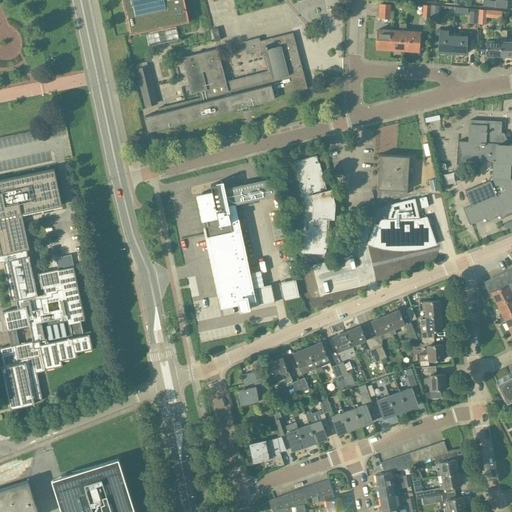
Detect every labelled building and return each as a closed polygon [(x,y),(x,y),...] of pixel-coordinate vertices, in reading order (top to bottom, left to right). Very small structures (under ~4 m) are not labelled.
[(122,0),(130,34),(189,22),(184,0),(122,0)] [(422,17),(430,17),(430,5),(423,4),(422,17)] [(430,20),(439,21),(439,5),(431,5),(430,20)] [(478,9),(478,22),(485,23),(486,18),(486,10),(478,9)] [(469,22),(477,23),(478,11),(470,11),(469,22)] [(391,29),(390,48),(404,49),(405,30),(406,30),(406,24),(405,24),(399,23),(399,30),(391,29)] [(179,40),(176,27),(146,33),(149,46),(179,40)] [(378,29),(377,47),(390,48),(391,29),(378,29)] [(438,45),(438,51),(452,52),(453,34),(447,34),(447,29),(439,29),(439,34),(436,34),(435,45),(438,45)] [(405,30),(404,49),(417,50),(418,31),(406,30),(405,30)] [(486,39),(485,54),(500,55),(501,30),(495,30),(495,34),(487,34),(486,39)] [(511,55),(511,40),(506,40),(506,30),(501,30),(500,55),(511,55)] [(469,47),(470,35),(467,35),(467,31),(460,31),(460,35),(453,34),(452,52),(465,52),(466,47),(469,47)] [(244,41),(247,54),(262,50),(267,70),(226,81),(218,47),(182,56),(191,92),(198,90),(200,96),(158,107),(159,111),(144,115),(148,130),(275,98),(274,95),(307,87),(292,32),(260,40),(259,37),(244,41)] [(148,66),(136,69),(141,88),(153,85),(148,66)] [(457,141),(456,164),(457,164),(473,165),(481,165),(481,159),(482,159),(493,160),(494,160),(493,177),(492,179),(490,180),(465,191),(471,206),(463,209),(469,224),(471,224),(485,218),(485,219),(486,221),(487,220),(499,215),(500,216),(500,218),(502,217),(511,213),(511,145),(508,145),(508,144),(508,143),(507,141),(503,133),(500,133),(500,132),(501,121),(500,121),(470,120),(469,141),(457,141)] [(409,156),(379,154),(377,188),(407,190),(409,156)] [(318,162),(316,155),(292,161),(294,168),(293,168),(302,206),(300,245),(301,245),(301,252),(325,254),(326,247),(327,247),(329,218),(334,218),(335,203),(331,188),(326,190),(319,162),(318,162)] [(0,248),(1,254),(26,249),(29,249),(21,213),(62,204),(54,168),(0,179),(0,248)] [(276,194),(273,179),(257,182),(260,197),(276,194)] [(249,309),(248,306),(275,300),(272,286),(252,290),(234,203),(253,198),(250,183),(223,189),(221,181),(221,183),(218,183),(210,185),(212,192),(209,192),(209,191),(208,191),(208,192),(202,194),(202,193),(201,193),(202,199),(199,200),(205,228),(208,227),(223,296),(219,297),(222,306),(236,303),(236,301),(239,300),(239,303),(241,310),(248,308),(248,309),(249,309)] [(375,224),(368,243),(372,245),(373,245),(383,248),(393,249),(394,249),(404,249),(404,250),(404,249),(414,249),(415,249),(425,247),(435,244),(436,244),(429,224),(421,226),(414,199),(391,204),(388,219),(387,227),(379,225),(378,225),(375,224)] [(26,341),(0,346),(0,350),(3,365),(1,366),(10,408),(34,403),(34,400),(42,398),(36,372),(46,370),(45,367),(62,364),(61,359),(77,356),(76,351),(92,347),(89,333),(91,333),(91,330),(86,331),(86,333),(84,334),(80,321),(85,320),(73,266),(40,273),(45,295),(37,296),(29,255),(27,255),(26,249),(1,254),(0,254),(0,261),(4,260),(12,300),(16,300),(17,307),(3,311),(7,330),(29,326),(32,340),(26,341)] [(511,280),(507,269),(502,272),(507,283),(511,280)] [(502,272),(497,274),(502,285),(506,284),(507,283),(502,272)] [(498,288),(502,285),(497,274),(492,277),(498,288)] [(493,290),(498,288),(492,277),(487,279),(493,290)] [(488,293),(493,290),(487,279),(482,282),(488,293)] [(279,284),(282,299),(297,296),(294,281),(279,284)] [(489,296),(493,295),(497,304),(511,296),(511,295),(506,284),(502,285),(498,288),(493,290),(488,293),(489,296)] [(511,296),(497,304),(500,311),(501,312),(498,314),(500,318),(511,311),(511,296)] [(425,301),(419,302),(420,310),(425,310),(425,315),(441,315),(440,300),(425,301)] [(410,320),(416,318),(411,306),(405,308),(408,315),(410,320)] [(408,315),(402,317),(399,309),(385,315),(393,334),(396,333),(394,330),(397,329),(396,327),(399,326),(404,324),(411,341),(417,338),(410,320),(408,315)] [(502,321),(505,320),(509,329),(511,327),(511,311),(500,318),(502,321)] [(382,338),(393,334),(385,315),(371,321),(377,334),(379,333),(382,338)] [(420,319),(420,325),(426,324),(426,331),(421,331),(422,343),(434,342),(433,330),(442,329),(441,315),(425,315),(426,319),(420,319)] [(366,340),(360,325),(346,331),(352,345),(355,344),(357,349),(362,347),(360,342),(366,340)] [(346,331),(332,337),(338,351),(342,360),(350,357),(350,358),(356,356),(352,345),(346,331)] [(379,337),(373,340),(376,348),(381,359),(385,357),(386,357),(382,345),(379,337)] [(373,340),(367,342),(370,350),(375,362),(380,360),(381,359),(376,348),(373,340)] [(321,341),(307,347),(316,368),(318,373),(323,370),(321,366),(329,362),(321,341)] [(423,354),(419,354),(420,361),(428,360),(443,359),(442,344),(427,345),(427,347),(428,348),(422,348),(422,353),(423,354)] [(294,353),(302,373),(316,368),(307,347),(294,353)] [(282,357),(269,363),(274,377),(277,375),(279,380),(284,378),(286,383),(292,380),(288,370),(282,357)] [(343,361),(337,363),(347,387),(355,384),(350,371),(347,372),(343,361)] [(333,378),(338,390),(347,387),(337,363),(331,366),(335,377),(333,378)] [(240,404),(258,400),(256,386),(263,384),(260,369),(242,374),(245,386),(242,387),(242,388),(238,389),(240,404)] [(495,385),(503,401),(511,397),(511,372),(497,380),(498,384),(495,385)] [(425,398),(441,397),(440,389),(445,388),(444,373),(429,374),(429,377),(424,377),(424,383),(430,383),(430,392),(423,392),(425,398)] [(304,378),(299,380),(303,391),(309,389),(304,378)] [(292,382),(297,394),(303,391),(299,380),(292,382)] [(365,383),(358,386),(362,399),(364,398),(365,400),(366,403),(366,404),(371,402),(370,396),(366,386),(365,383)] [(375,394),(371,384),(366,386),(370,396),(375,394)] [(411,387),(400,391),(406,408),(417,404),(411,387)] [(406,408),(400,391),(388,395),(395,412),(406,408)] [(336,393),(339,400),(344,398),(342,392),(336,393)] [(384,396),(377,399),(383,417),(395,412),(388,395),(384,396)] [(319,400),(324,412),(331,410),(327,397),(319,400)] [(357,404),(353,405),(354,407),(360,425),(372,421),(366,404),(366,403),(365,400),(364,398),(362,399),(360,400),(361,402),(362,404),(358,406),(357,404)] [(263,404),(265,413),(273,412),(271,403),(263,404)] [(354,407),(343,411),(349,429),(360,425),(354,407)] [(331,415),(338,433),(349,429),(343,411),(342,408),(338,409),(339,413),(331,415)] [(311,412),(305,414),(308,421),(309,424),(315,441),(327,437),(324,430),(329,428),(324,413),(318,415),(320,420),(314,422),(311,412)] [(275,419),(279,432),(286,430),(282,417),(275,419)] [(295,422),(284,426),(286,430),(286,432),(292,449),(304,445),(298,428),(295,422)] [(298,428),(304,445),(315,441),(309,424),(298,428)] [(281,437),(277,438),(280,452),(286,450),(281,437)] [(280,452),(277,438),(266,441),(265,440),(265,438),(248,442),(253,462),(270,458),(274,457),(274,453),(280,452)] [(448,452),(444,440),(438,443),(441,454),(448,452)] [(438,443),(432,444),(436,456),(441,454),(438,443)] [(434,456),(436,456),(432,444),(426,446),(430,457),(434,456)] [(430,457),(426,446),(420,448),(424,459),(430,457)] [(420,448),(415,450),(419,461),(424,459),(420,448)] [(415,450),(409,452),(413,463),(419,461),(415,450)] [(409,452),(403,454),(408,468),(410,468),(409,464),(413,463),(409,452)] [(436,456),(434,456),(435,462),(435,463),(439,463),(440,469),(437,470),(438,475),(441,475),(458,471),(455,459),(449,460),(448,452),(441,454),(436,456)] [(403,454),(398,456),(402,469),(408,468),(403,454)] [(398,456),(392,458),(396,470),(402,469),(398,456)] [(61,476),(51,479),(58,499),(61,511),(135,511),(118,458),(61,476)] [(392,458),(386,460),(390,471),(391,471),(396,470),(392,458)] [(384,472),(390,471),(386,460),(380,462),(384,472)] [(375,474),(377,486),(393,483),(391,471),(390,471),(384,472),(375,474)] [(415,492),(416,499),(441,494),(455,492),(454,486),(460,485),(460,484),(458,471),(441,475),(443,482),(439,483),(440,487),(415,492)] [(329,478),(323,480),(326,492),(333,491),(329,478)] [(37,511),(35,502),(34,502),(34,501),(35,501),(33,495),(32,495),(33,495),(28,481),(28,480),(27,481),(26,480),(0,488),(0,511),(37,511)] [(320,494),(326,492),(323,480),(317,482),(320,494)] [(317,482),(310,485),(314,496),(319,494),(320,494),(317,482)] [(395,494),(393,483),(377,486),(379,497),(395,494)] [(310,485),(304,487),(308,498),(314,496),(310,485)] [(304,487),(298,489),(303,504),(304,504),(306,503),(305,499),(308,498),(304,487)] [(298,489),(293,491),(297,505),(303,504),(298,489)] [(293,491),(286,493),(291,506),(297,505),(293,491)] [(320,501),(325,500),(334,498),(333,491),(326,492),(320,494),(319,494),(320,501)] [(439,501),(440,508),(443,507),(444,511),(446,511),(448,511),(465,509),(462,496),(456,497),(455,492),(441,494),(442,500),(439,501)] [(286,493),(281,495),(284,507),(285,507),(291,506),(286,493)] [(397,506),(395,494),(379,497),(382,509),(397,506)] [(281,495),(275,497),(278,508),(284,507),(281,495)] [(272,509),(278,508),(275,497),(269,499),(272,509)] [(319,507),(319,511),(324,511),(328,511),(343,509),(341,497),(334,498),(325,500),(327,506),(319,507)]
